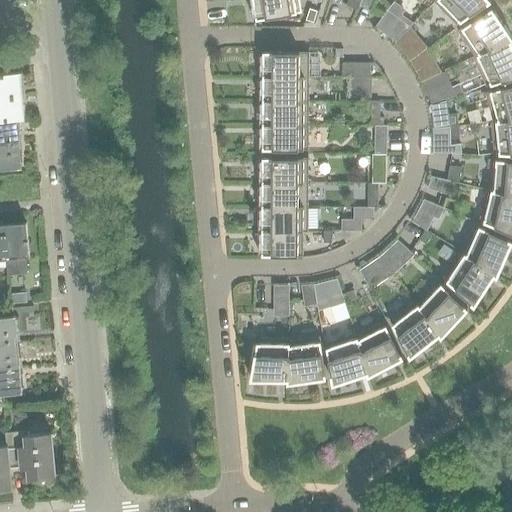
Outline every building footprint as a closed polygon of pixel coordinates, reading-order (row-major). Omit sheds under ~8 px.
[(256,18),(256,20),(297,14),(295,0),(253,0),(254,7),(251,7),(253,18),(256,18)] [(357,10),(360,5),(360,3),(354,0),(348,0),(346,5),(357,10)] [(362,0),(360,3),(360,5),(371,11),(376,0),(362,0)] [(490,1),(491,1),(489,0),(436,0),(436,1),(434,2),(456,25),(472,14),(488,3),(490,1)] [(475,56),(511,41),(511,40),(511,37),(492,8),(461,29),(458,31),(475,56)] [(386,35),(398,18),(387,10),(375,27),(386,35)] [(402,52),(410,61),(428,48),(420,39),(402,52)] [(511,43),(511,41),(475,56),(473,57),(486,86),(511,79),(511,43)] [(263,82),(309,82),(309,52),(263,52),(263,64),(260,64),(260,75),(263,75),(263,82)] [(421,83),(441,73),(436,62),(415,72),(421,83)] [(371,63),(351,63),(351,77),(370,77),(371,63)] [(0,97),(22,96),(20,72),(0,74),(0,97)] [(441,73),(421,83),(426,94),(446,85),(441,73)] [(359,78),(359,97),(371,97),(371,78),(359,78)] [(263,106),(309,107),(309,92),(309,82),(263,82),(263,88),(260,88),(260,101),(263,101),(263,106)] [(493,122),(511,120),(511,85),(485,92),(493,122)] [(0,120),(17,119),(24,119),(22,96),(0,97),(0,120)] [(262,130),(309,130),(309,107),(263,106),(263,112),(260,112),(259,123),(263,123),(262,130)] [(449,115),(450,127),(458,126),(457,114),(449,115)] [(384,125),(384,117),(372,118),(372,125),(384,125)] [(17,119),(0,120),(0,143),(19,142),(17,119)] [(511,120),(493,122),(491,122),(494,154),(511,155),(511,120)] [(459,138),(458,126),(450,127),(451,139),(459,138)] [(262,150),(308,150),(309,130),(262,130),(262,136),(259,136),(259,147),(262,147),(262,150)] [(385,154),(386,154),(387,133),(375,133),(374,154),(385,154)] [(19,142),(0,143),(0,168),(21,167),(19,142)] [(373,162),(385,162),(385,154),(374,154),(373,154),(373,162)] [(262,188),(308,188),(308,168),(308,160),(308,158),(288,158),(265,158),(262,158),(262,170),(259,170),(259,181),(262,181),(262,188)] [(493,191),(511,196),(511,161),(496,160),(488,159),(487,169),(495,169),(493,191)] [(447,180),(451,181),(459,183),(463,170),(450,166),(447,180)] [(447,195),(451,181),(447,180),(431,177),(428,188),(447,195)] [(366,207),(374,207),(378,207),(378,184),(366,184),(366,207)] [(262,212),(308,212),(308,188),(262,188),(262,194),(259,194),(259,205),(262,205),(262,212)] [(479,221),(511,234),(511,196),(493,191),(487,189),(482,208),(479,221)] [(418,211),(439,219),(444,209),(424,200),(418,211)] [(374,220),(374,207),(366,207),(354,207),(354,220),(374,220)] [(262,236),(303,236),(303,232),(308,232),(308,212),(262,212),(262,218),(259,218),(259,229),(262,229),(262,236)] [(427,231),(426,230),(413,222),(406,230),(420,240),(427,231)] [(2,226),(5,260),(7,275),(16,274),(15,259),(29,258),(26,224),(2,226)] [(511,241),(479,227),(475,225),(463,252),(494,275),(496,277),(497,277),(511,241)] [(332,243),(332,231),(324,231),(324,243),(332,243)] [(259,242),(259,253),(262,253),(262,256),(280,256),(303,256),(303,236),(262,236),(262,242),(259,242)] [(398,240),(389,248),(405,264),(414,255),(398,240)] [(494,275),(463,252),(461,251),(443,278),(447,281),(471,304),(474,306),(494,275)] [(370,263),(384,281),(394,274),(380,257),(370,263)] [(417,302),(439,335),(441,337),(468,309),(441,283),(438,280),(417,302)] [(314,285),(302,286),(305,306),(317,304),(314,285)] [(274,287),(275,315),(289,315),(289,287),(274,287)] [(347,293),(342,295),(345,302),(356,298),(354,291),(347,293)] [(328,299),(331,307),(345,303),(342,295),(328,299)] [(410,305),(390,321),(410,357),(439,335),(417,302),(416,301),(410,305)] [(0,343),(17,342),(15,316),(0,317),(0,343)] [(403,358),(384,321),(357,335),(368,373),(368,376),(403,358)] [(368,373),(357,335),(356,333),(326,343),(333,384),(368,373)] [(290,341),(288,380),(288,383),(326,377),(320,337),(290,341)] [(251,379),(288,380),(290,341),(290,339),(258,338),(256,346),(253,345),(252,355),(251,357),(254,357),(251,379)] [(17,342),(0,343),(0,369),(19,367),(17,342)] [(19,367),(0,369),(0,394),(1,394),(22,393),(19,367)] [(6,447),(11,490),(12,490),(10,469),(27,468),(28,479),(55,476),(51,434),(25,436),(25,433),(5,434),(6,447)] [(0,491),(11,490),(6,447),(0,447),(0,491)] [(425,481),(434,501),(446,496),(436,476),(425,481)]
